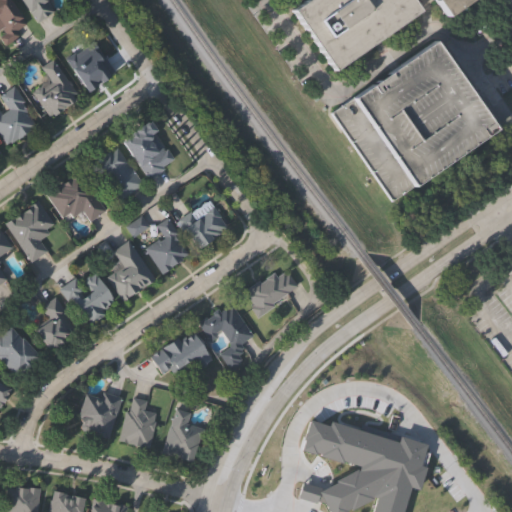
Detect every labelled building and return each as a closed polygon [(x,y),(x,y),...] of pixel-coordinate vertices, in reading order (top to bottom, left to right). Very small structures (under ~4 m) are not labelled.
[(5,43),(0,36),(0,34),(4,31),(0,24),(0,0),(12,0),(26,21),(15,29),(18,34),(5,43)] [(22,0),(47,0),(54,10),(37,23),(22,0)] [(484,0),(483,1),(482,0),(473,0),(449,17),(437,0),(415,0),(422,11),(336,72),(290,3),(294,0),(484,0)] [(329,110),(436,39),(499,131),(393,202),(329,110)] [(41,83),(45,88),(52,83),(40,65),(52,56),(68,78),(72,83),(71,84),(76,91),(72,94),(75,99),(53,114),(52,112),(48,114),(31,90),(41,83)] [(0,96),(0,91),(14,83),(24,100),(22,101),(36,126),(10,141),(9,139),(4,143),(0,136),(0,113),(8,109),(0,96)] [(156,129),(150,132),(163,150),(166,148),(172,157),(161,164),(162,166),(147,176),(126,150),(120,140),(121,139),(122,138),(124,136),(127,135),(128,134),(129,132),(132,130),(133,130),(133,127),(139,123),(141,124),(142,122),(145,121),(148,120),(156,129)] [(118,198),(110,187),(112,185),(105,175),(96,180),(85,163),(109,148),(110,150),(116,145),(141,183),(118,198)] [(60,217),(44,194),(77,172),(103,211),(88,221),(80,210),(70,217),(67,212),(60,217)] [(3,223),(30,206),(28,204),(36,199),(50,224),(43,228),(47,234),(38,240),(45,251),(27,262),(3,223)] [(176,219),(189,210),(196,218),(213,206),(226,227),(218,231),(220,233),(211,238),(212,239),(197,248),(176,219)] [(156,226),(166,219),(177,234),(174,236),(186,255),(162,274),(142,248),(162,234),(156,226)] [(0,272),(4,278),(0,280),(0,232),(9,247),(0,252),(0,272)] [(121,301),(105,276),(113,271),(113,272),(120,268),(109,250),(127,239),(153,280),(122,300),(121,301)] [(94,271),(113,300),(101,308),(104,313),(88,324),(70,296),(65,300),(57,288),(74,276),(82,288),(77,292),(79,296),(89,289),(82,279),(94,271)] [(250,308),(252,306),(244,294),(247,293),(246,289),(258,281),(260,284),(265,281),(264,279),(272,274),(275,277),(282,273),(285,275),(288,273),(295,286),(271,303),(273,306),(256,317),(250,308)] [(62,341),(50,348),(49,347),(45,349),(32,329),(35,328),(34,326),(47,318),(39,305),(54,295),(65,312),(64,313),(72,326),(64,332),(66,334),(60,338),(62,341)] [(209,339),(197,320),(205,314),(207,317),(213,313),(210,310),(216,306),(218,309),(225,305),(226,307),(232,303),(251,333),(239,340),(243,346),(239,348),(240,350),(237,353),(240,358),(237,360),(238,361),(229,368),(219,352),(228,345),(228,342),(219,327),(214,330),(215,336),(209,339)] [(0,334),(1,335),(8,327),(19,338),(21,336),(38,355),(16,377),(0,359),(0,334)] [(209,358),(199,365),(195,360),(174,375),(168,366),(160,372),(148,356),(174,337),(178,342),(190,333),(209,358)] [(0,386),(8,391),(1,404),(0,404),(0,386)] [(78,414),(84,393),(100,398),(102,391),(119,396),(106,438),(93,434),(94,430),(87,428),(84,430),(81,429),(79,427),(80,423),(82,422),(79,419),(80,415),(78,414)] [(117,439),(125,410),(127,410),(132,396),(145,399),(142,410),(154,412),(153,420),(155,420),(148,446),(142,444),(142,447),(117,439)] [(175,406),(189,410),(186,422),(202,428),(191,462),(160,451),(175,406)] [(324,427),(326,423),(360,434),(362,427),(391,436),(390,439),(394,440),(395,437),(419,445),(417,451),(422,453),(412,487),(403,484),(394,511),(367,511),(373,496),(370,492),(364,495),(365,497),(346,507),(346,505),(339,509),(340,510),(336,511),(326,511),(320,501),(317,500),(320,489),(333,482),(332,480),(351,470),(352,472),(358,469),(356,465),(336,459),(336,460),(316,454),(317,452),(309,450),(309,452),(298,449),(302,437),(300,436),(305,421),(324,427)] [(0,511),(0,507),(3,508),(6,485),(14,486),(15,484),(38,487),(35,511),(0,511)] [(45,511),(49,498),(51,499),(52,490),(85,498),(81,511),(45,511)] [(88,511),(90,504),(91,497),(127,504),(125,511),(88,511)]
